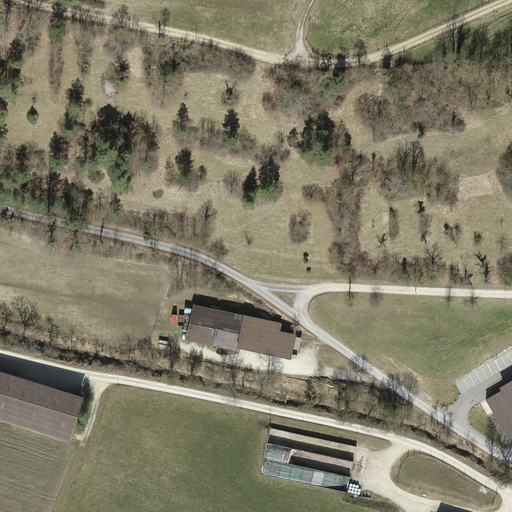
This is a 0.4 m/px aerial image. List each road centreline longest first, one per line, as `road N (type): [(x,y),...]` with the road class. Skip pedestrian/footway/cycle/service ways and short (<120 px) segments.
road 1 (track): [(511,493),(442,454),(376,431),(0,354)]
road 2 (track): [(23,0),(331,64),(384,54),(508,0)]
road 3 (residential): [(0,207),(169,247),(252,284)]
road 4 (residential): [(297,316),(511,460)]
road 5 (track): [(330,341),(313,341),(290,360),(254,352),(252,361),(402,388)]
road 6 (residential): [(306,290),(511,294)]
road 7 (track): [(58,511),(106,377)]
road 8 (track): [(410,441),(383,469),(385,484),(406,501),(458,511)]
